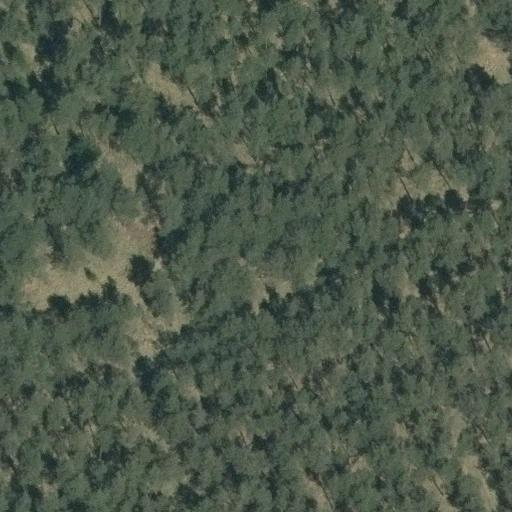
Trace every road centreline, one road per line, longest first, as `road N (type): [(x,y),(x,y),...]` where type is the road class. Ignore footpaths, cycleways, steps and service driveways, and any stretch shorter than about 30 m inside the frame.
road 1 (track): [(0,434),(511,212)]
road 2 (track): [(0,199),(189,0)]
road 3 (track): [(185,511),(135,375)]
